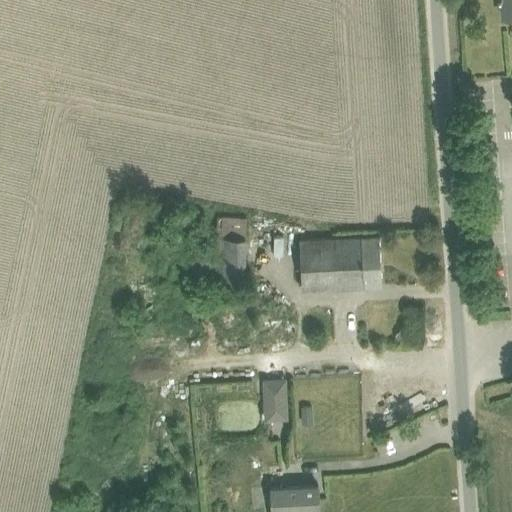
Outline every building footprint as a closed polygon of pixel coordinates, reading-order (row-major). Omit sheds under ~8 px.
[(511,0),(501,0),(503,16),(511,15),(511,0)] [(244,277),(246,217),(217,215),(215,258),(190,258),(189,279),(216,279),(244,277)] [(380,235),(360,237),(300,240),(302,288),(382,283),(380,235)] [(265,379),(265,392),(287,391),(286,378),(265,379)] [(312,421),(312,407),(302,407),(303,422),(312,421)] [(319,511),(319,484),(271,486),(272,511),(319,511)]
